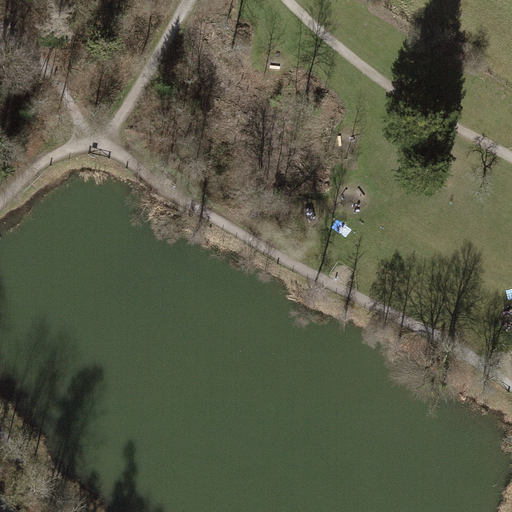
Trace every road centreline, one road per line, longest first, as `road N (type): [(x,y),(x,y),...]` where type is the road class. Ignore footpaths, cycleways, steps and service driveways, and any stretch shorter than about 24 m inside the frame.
road 1 (track): [(96,145),(511,384)]
road 2 (track): [(511,156),(384,82),(287,0)]
road 3 (track): [(189,0),(96,145)]
road 4 (track): [(0,30),(40,59),(96,145)]
